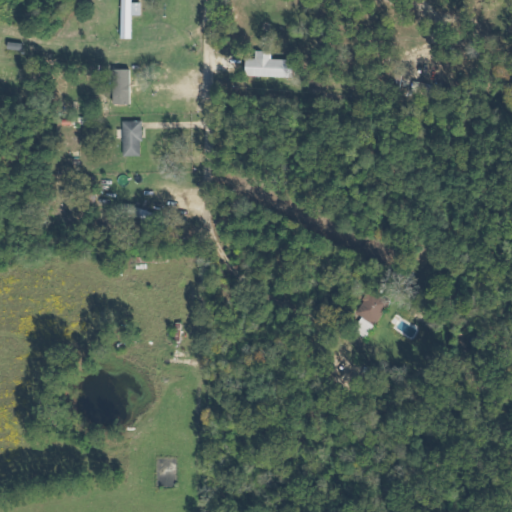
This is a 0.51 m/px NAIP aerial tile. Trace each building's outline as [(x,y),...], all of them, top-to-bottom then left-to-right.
[(124,0),(124,38),(133,39),(134,15),(144,16),(144,3),(134,2),(134,0),(124,0)] [(294,78),(294,60),(272,59),(273,51),(258,51),(258,59),(250,59),(250,77),(294,78)] [(133,70),(116,70),(116,104),(133,104),(133,70)] [(144,121),(125,122),(126,156),(145,156),(144,121)] [(389,300),(370,292),(360,314),(366,317),(359,334),(372,339),(389,300)]
